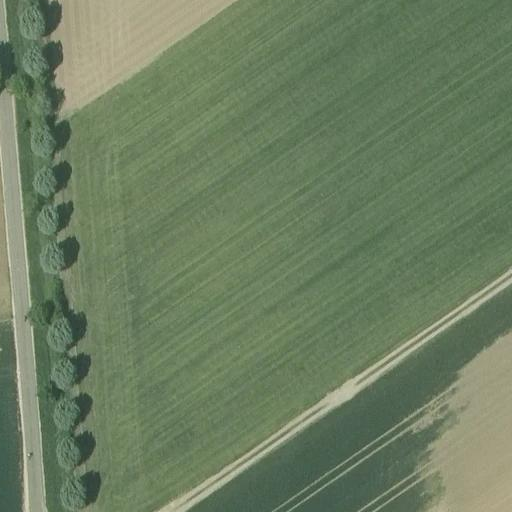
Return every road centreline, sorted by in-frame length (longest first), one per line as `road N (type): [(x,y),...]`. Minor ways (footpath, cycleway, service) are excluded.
road 1 (track): [(0,66),(34,511)]
road 2 (track): [(169,511),(511,276)]
